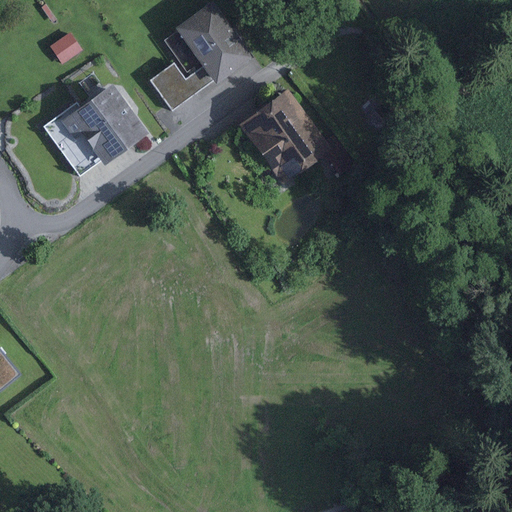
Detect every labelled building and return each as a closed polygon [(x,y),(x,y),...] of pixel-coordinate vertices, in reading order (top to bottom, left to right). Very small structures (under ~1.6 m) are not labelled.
[(254,55),(215,0),(210,0),(175,25),(204,66),(188,77),(178,62),(154,78),(176,109),(254,55)] [(66,60),(87,48),(77,33),(57,45),(66,60)] [(78,137),(86,132),(105,161),(149,131),(117,84),(66,119),(78,137)] [(332,146),(292,87),(243,121),(283,179),(332,146)] [(0,391),(22,373),(0,347),(0,391)]
